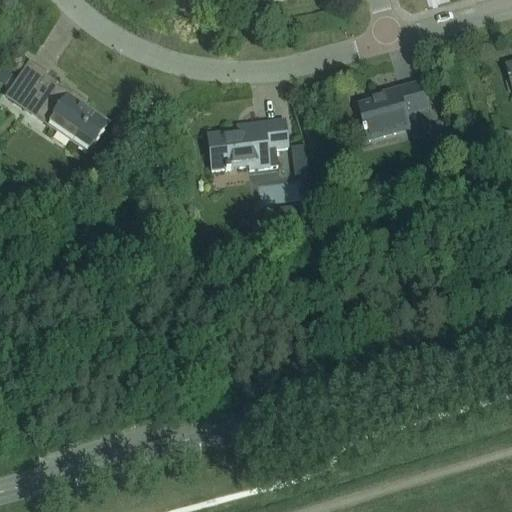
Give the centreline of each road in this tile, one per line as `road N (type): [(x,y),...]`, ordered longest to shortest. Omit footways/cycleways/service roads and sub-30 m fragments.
road 1 (tertiary): [(0,494),(511,349)]
road 2 (residential): [(65,0),(104,33),(173,65),(247,73),(388,40)]
road 3 (residential): [(388,40),(511,7)]
